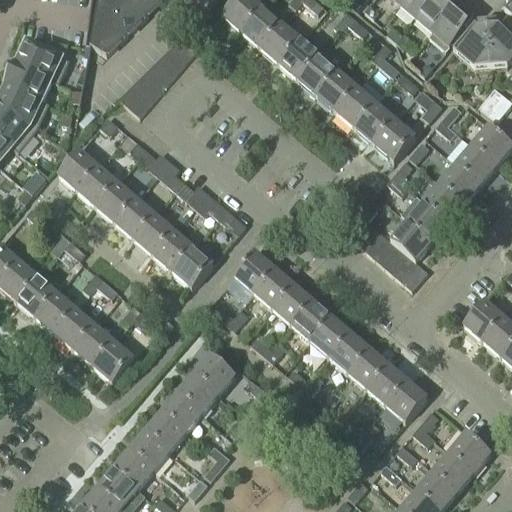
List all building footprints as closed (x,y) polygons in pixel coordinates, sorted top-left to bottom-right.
[(113,0),(113,4),(99,2),(90,52),(107,63),(171,0),(113,0)] [(242,40),(263,15),(245,0),(243,0),(223,24),(242,40)] [(303,7),(309,0),(308,0),(297,0),(289,10),(296,16),(303,7)] [(309,0),(303,7),(318,20),(324,13),(309,0)] [(386,0),(400,12),(409,0),(386,0)] [(416,26),(438,0),(409,0),(400,12),(416,26)] [(432,40),(457,11),(447,3),(445,5),(438,0),(416,26),(432,40)] [(511,10),(511,11),(511,12),(511,15),(500,30),(497,28),(496,28),(511,41),(511,10)] [(457,11),(432,40),(429,44),(446,59),(472,28),(465,22),(467,20),(457,11)] [(374,25),(378,19),(369,12),(364,18),(374,25)] [(263,15),(242,40),(261,57),(282,31),(263,15)] [(348,31),(354,24),(347,17),(333,33),(341,40),(348,31)] [(354,24),(348,31),(363,44),(369,37),(354,24)] [(475,76),(491,75),(487,28),(478,29),(453,58),(475,76)] [(507,74),(511,68),(511,41),(496,28),(487,28),(491,75),(507,74)] [(280,73),(301,47),(282,31),(261,57),(280,73)] [(396,49),(401,43),(392,36),(387,41),(396,49)] [(403,40),(401,43),(396,49),(402,54),(409,45),(403,40)] [(174,53),(189,66),(197,57),(183,45),(174,53)] [(301,47),(280,73),(299,89),(320,64),(301,47)] [(26,48),(16,70),(60,90),(70,68),(62,65),(69,52),(41,48),(38,54),(26,48)] [(378,72),(385,64),(392,56),(385,50),(371,66),(378,72)] [(181,76),(189,66),(174,53),(164,62),(181,76)] [(173,85),(181,76),(164,62),(155,71),(173,85)] [(318,105),(339,80),(320,64),(299,89),(318,105)] [(385,64),(378,72),(394,85),(400,77),(385,64)] [(16,70),(6,90),(43,107),(51,89),(59,92),(60,90),(16,70)] [(432,75),(426,70),(418,79),(424,84),(432,75)] [(146,80),(164,95),(173,85),(155,71),(146,80)] [(156,105),(164,95),(146,80),(137,89),(156,105)] [(339,80),(318,105),(337,121),(358,96),(339,80)] [(413,101),(419,94),(419,93),(404,81),(397,88),(413,101)] [(148,114),(156,105),(137,89),(128,97),(148,114)] [(43,107),(6,90),(0,103),(0,114),(37,138),(49,112),(42,109),(43,107)] [(356,137),(377,112),(358,96),(337,121),(356,137)] [(487,106),(504,120),(511,110),(495,96),(487,106)] [(72,97),(70,107),(80,108),(82,99),(72,97)] [(140,124),(148,114),(128,97),(119,106),(140,124)] [(496,130),(504,120),(487,106),(479,116),(496,130)] [(423,123),(429,129),(443,114),(436,108),(423,123)] [(375,153),(396,128),(377,112),(356,137),(375,153)] [(441,126),(448,133),(461,118),(454,112),(441,126)] [(0,114),(0,146),(12,156),(12,155),(19,160),(37,138),(0,114)] [(62,119),(60,131),(70,133),(72,121),(62,119)] [(109,143),(118,133),(108,125),(100,135),(109,143)] [(450,134),(448,133),(441,126),(435,134),(450,147),(456,140),(456,139),(450,134)] [(396,128),(375,153),(394,170),(415,144),(396,128)] [(450,134),(456,139),(461,134),(455,129),(450,134)] [(472,153),(496,175),(511,156),(511,153),(489,133),(472,153)] [(0,146),(0,169),(12,156),(0,146)] [(139,168),(147,158),(137,149),(129,159),(139,168)] [(416,171),(429,155),(422,149),(408,165),(416,171)] [(61,153),(53,162),(61,169),(69,160),(61,153)] [(456,172),(480,194),(496,175),(472,153),(456,172)] [(78,200),(100,175),(80,158),(59,184),(78,200)] [(147,158),(139,168),(148,176),(157,166),(156,166),(147,158)] [(161,160),(156,166),(157,166),(148,176),(157,184),(170,168),(161,160)] [(392,184),(399,190),(412,175),(405,169),(392,184)] [(464,213),(480,194),(456,172),(439,191),(464,213)] [(100,175),(78,200),(97,217),(119,191),(100,175)] [(177,200),(186,190),(175,181),(167,191),(177,200)] [(407,197),(399,190),(392,184),(386,191),(401,204),(407,197)] [(40,193),(31,185),(24,193),(34,201),(40,193)] [(186,190),(177,200),(186,208),(195,198),(186,190)] [(116,233),(138,207),(119,191),(97,217),(116,233)] [(448,232),(464,213),(439,191),(423,210),(448,232)] [(25,196),(17,205),(25,211),(33,202),(25,196)] [(138,207),(116,233),(135,249),(157,223),(138,207)] [(360,221),(367,228),(380,213),(373,207),(360,221)] [(218,227),(227,217),(217,208),(209,219),(218,227)] [(407,229),(432,251),(448,232),(423,210),(407,229)] [(41,235),(47,228),(32,215),(26,222),(41,235)] [(227,217),(218,227),(228,235),(237,225),(227,217)] [(354,249),(370,230),(367,228),(360,221),(344,240),(354,249)] [(154,265),(176,239),(157,223),(135,249),(154,265)] [(416,270),(432,251),(407,229),(391,248),(400,256),(409,264),(416,270)] [(370,230),(354,249),(364,257),(380,239),(370,230)] [(176,239),(154,265),(172,281),(194,255),(176,239)] [(375,266),(390,248),(380,239),(364,257),(375,266)] [(64,255),(70,247),(63,241),(50,257),(57,263),(64,255)] [(70,247),(64,255),(79,267),(85,260),(70,247)] [(400,256),(391,248),(390,248),(375,266),(384,274),(400,256)] [(0,291),(20,268),(0,252),(0,291)] [(194,255),(172,281),(192,297),(214,272),(194,255)] [(400,256),(384,274),(393,282),(409,264),(400,256)] [(254,301),(276,276),(256,259),(234,284),(254,301)] [(403,290),(418,272),(416,270),(409,264),(393,282),(403,290)] [(20,268),(0,291),(0,294),(18,310),(39,284),(20,268)] [(418,272),(403,290),(412,298),(427,280),(420,273),(418,272)] [(273,318),(295,292),(276,276),(254,301),(273,318)] [(89,302),(96,293),(102,286),(95,280),(82,296),(89,302)] [(37,326),(58,300),(39,284),(18,310),(37,326)] [(102,286),(96,293),(111,306),(118,299),(102,286)] [(295,292),(273,318),(292,334),(314,308),(295,292)] [(58,300),(37,326),(55,342),(76,316),(58,300)] [(311,350),(333,325),(314,308),(292,334),(311,350)] [(483,350),(504,325),(485,309),(464,334),(483,350)] [(127,334),(140,318),(133,312),(120,328),(127,334)] [(227,332),(234,325),(219,312),(212,319),(227,332)] [(74,358),(95,332),(76,316),(55,342),(74,358)] [(240,317),(234,325),(227,332),(235,338),(248,323),(240,317)] [(333,325),(311,350),(330,366),(352,341),(333,325)] [(511,331),(504,325),(483,350),(502,366),(511,353),(511,331)] [(161,348),(174,332),(167,326),(153,341),(161,348)] [(95,332),(74,358),(93,374),(114,349),(95,332)] [(349,382),(371,357),(352,341),(330,366),(349,382)] [(265,365),(271,357),(256,345),(250,352),(265,365)] [(114,349),(93,374),(113,390),(134,365),(114,349)] [(278,349),(271,357),(265,365),(272,371),(285,356),(278,349)] [(511,374),(511,353),(502,366),(511,374)] [(367,398),(389,372),(371,357),(349,382),(367,398)] [(194,382),(219,403),(236,384),(210,362),(194,382)] [(389,372),(367,398),(386,414),(408,388),(389,372)] [(304,397),(310,390),(294,377),(288,384),(304,397)] [(178,401),(203,422),(219,403),(194,382),(178,401)] [(316,382),(310,390),(304,397),(310,403),(323,388),(316,382)] [(408,388),(386,414),(406,430),(427,405),(408,388)] [(265,411),(271,404),(256,391),(250,398),(265,411)] [(187,441),(203,422),(178,401),(162,420),(187,441)] [(323,426),(324,425),(336,410),(330,404),(316,420),(323,426)] [(418,434),(425,440),(439,425),(431,418),(418,434)] [(145,439),(171,461),(187,441),(162,420),(145,439)] [(237,445),(246,434),(250,430),(243,423),(230,439),(237,445)] [(354,451),(360,444),(355,440),(345,431),(339,439),(354,451)] [(434,447),(425,440),(418,434),(412,441),(427,454),(434,447)] [(360,444),(354,451),(361,458),(374,442),(367,436),(360,444)] [(129,458),(155,479),(171,461),(145,439),(129,458)] [(449,460),(474,481),(490,462),(465,440),(449,460)] [(217,467),(225,473),(231,466),(215,453),(209,460),(217,467)] [(411,473),(417,466),(402,453),(396,460),(411,473)] [(139,498),(155,479),(129,458),(114,476),(139,498)] [(433,479),(458,500),(474,481),(449,460),(433,479)] [(211,489),(225,473),(217,467),(204,482),(211,489)] [(395,492),(401,485),(386,472),(380,479),(395,492)] [(97,495),(116,511),(127,511),(139,498),(114,476),(97,495)] [(416,498),(432,511),(447,511),(458,500),(433,479),(416,498)] [(201,487),(188,502),(195,508),(208,493),(201,487)] [(355,511),(368,495),(361,489),(348,505),(355,511)] [(83,511),(116,511),(97,495),(83,511)] [(404,511),(432,511),(416,498),(404,511)]
